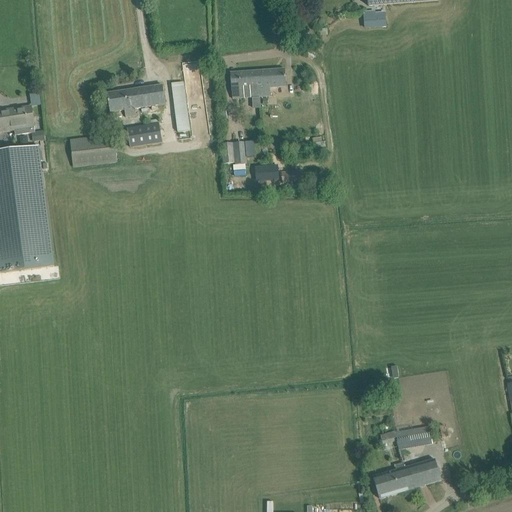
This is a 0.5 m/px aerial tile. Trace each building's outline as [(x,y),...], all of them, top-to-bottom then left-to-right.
[(386,28),(385,13),(365,14),(366,29),(386,28)] [(259,97),(261,97),(270,97),(270,89),(286,88),(285,70),(262,71),(263,89),(259,90),(259,97)] [(232,99),(259,97),(259,90),(263,89),(262,71),(231,74),(232,99)] [(166,104),(164,96),(163,86),(107,94),(110,112),(124,110),(125,119),(135,117),(134,109),(166,104)] [(41,94),(31,95),(32,106),(42,105),(41,94)] [(35,133),(32,107),(0,111),(0,133),(15,131),(15,136),(35,133),(36,142),(45,141),(44,132),(35,133)] [(187,116),(175,117),(177,133),(189,132),(187,116)] [(107,118),(95,120),(96,130),(109,128),(107,118)] [(130,149),(162,144),(163,144),(159,120),(151,121),(151,125),(127,129),(130,149)] [(71,141),(73,168),(117,163),(113,136),(71,141)] [(245,142),(221,144),(223,164),(235,164),(235,165),(247,164),(247,157),(255,157),(254,142),(245,142)] [(0,273),(54,267),(38,147),(0,151),(0,273)] [(269,168),(258,168),(259,179),(269,178),(269,168)] [(282,183),(294,182),(304,182),(303,172),(272,174),(272,180),(282,180),(282,183)] [(396,442),(398,450),(433,443),(430,427),(395,433),(381,436),(383,445),(396,442)] [(394,472),(373,478),(379,499),(442,481),(436,460),(406,469),(405,465),(393,469),(394,472)]
